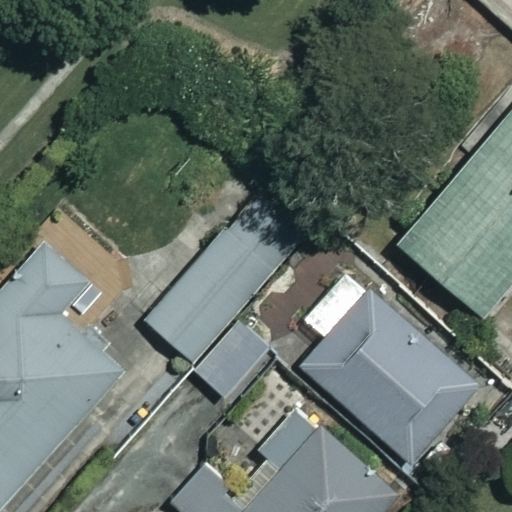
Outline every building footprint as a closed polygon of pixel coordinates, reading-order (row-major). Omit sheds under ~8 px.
[(511,268),(511,95),(393,235),(479,308),(511,268)] [(284,251),(240,210),(144,313),(225,388),(266,344),(229,310),(284,251)] [(0,492),(120,365),(55,304),(88,269),(45,228),(0,275),(0,492)] [(474,375),(363,281),(297,359),(407,453),(474,375)] [(367,511),(392,483),(303,407),(213,511),(367,511)]
